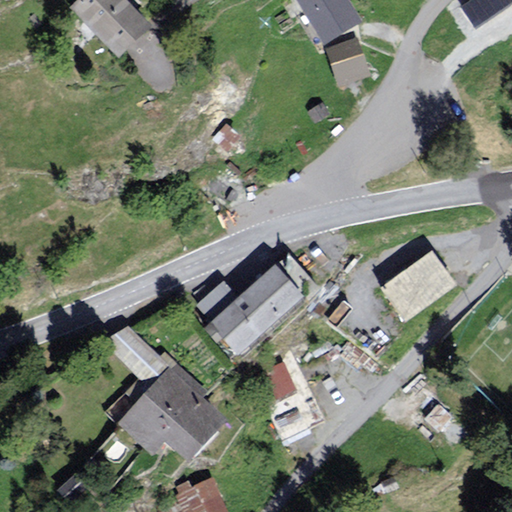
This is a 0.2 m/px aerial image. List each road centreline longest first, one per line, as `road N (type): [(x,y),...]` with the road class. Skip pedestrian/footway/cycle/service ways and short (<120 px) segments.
road 1 (residential): [(258,511),(480,276),(511,206)]
road 2 (unclassified): [(322,219),(0,343)]
road 3 (unclassified): [(439,0),(384,105),(333,171),(322,219)]
road 4 (unclassified): [(511,183),(322,219)]
